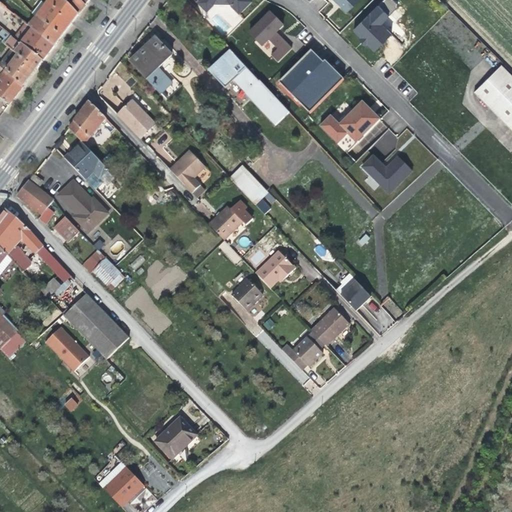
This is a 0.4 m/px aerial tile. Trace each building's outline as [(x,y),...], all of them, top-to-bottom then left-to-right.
[(49,0),(36,18),(39,20),(52,4),(55,0),(49,0)] [(89,0),(63,0),(78,15),(87,3),(89,0)] [(200,0),(198,3),(207,12),(214,5),(231,5),(240,14),(252,2),(250,0),(200,0)] [(335,0),(339,4),(347,12),(358,0),(335,0)] [(382,0),(354,29),(361,36),(367,42),(375,50),(391,33),(381,24),(397,7),(396,3),(393,0),(382,0)] [(66,31),(71,24),(52,4),(39,20),(60,37),(66,31)] [(270,13),(249,33),(262,46),(268,40),(276,32),(273,30),(277,26),(279,29),(283,25),(270,13)] [(29,26),(33,29),(39,20),(36,18),(29,26)] [(60,37),(39,20),(33,29),(54,46),(57,42),(60,37)] [(26,24),(15,38),(21,43),(43,60),(48,53),(54,46),(33,29),(29,26),(26,24)] [(0,33),(8,40),(12,35),(4,29),(0,33)] [(292,48),(276,32),(268,40),(277,49),(271,55),(278,62),(292,48)] [(5,43),(15,50),(21,43),(15,38),(12,35),(8,40),(5,43)] [(148,79),(160,68),(173,55),(156,37),(145,47),(130,61),(148,79)] [(43,60),(21,43),(15,50),(19,54),(37,68),(40,64),(43,60)] [(225,88),(234,79),(248,67),(231,49),(219,61),(209,70),(225,88)] [(323,63),(311,51),(298,64),(300,66),(290,76),(288,74),(279,83),(310,113),(344,79),(325,61),(323,63)] [(6,70),(24,84),(30,76),(37,68),(19,54),(6,70)] [(17,93),(24,84),(6,70),(0,63),(0,79),(4,82),(0,86),(0,88),(3,91),(0,94),(0,96),(9,104),(17,93)] [(511,74),(501,63),(473,91),(511,129),(511,74)] [(292,69),(288,74),(290,76),(300,66),(298,64),(292,69)] [(248,67),(234,79),(275,125),(289,113),(248,67)] [(160,68),(148,79),(167,99),(179,88),(160,68)] [(156,124),(132,99),(124,107),(118,113),(142,138),(156,124)] [(82,110),(74,121),(91,138),(106,118),(90,101),(82,110)] [(338,144),(347,153),(380,119),(373,113),(372,115),(367,110),(369,108),(362,102),(339,125),(331,116),(320,126),(338,144)] [(75,152),(67,160),(95,190),(104,182),(100,178),(109,169),(83,141),(73,150),(75,152)] [(75,152),(73,150),(70,153),(65,158),(67,160),(75,152)] [(191,151),(178,162),(180,165),(193,153),(191,151)] [(180,179),(193,193),(201,185),(195,178),(206,167),(193,153),(180,165),(178,162),(171,169),(180,179)] [(373,156),(362,167),(389,194),(412,171),(405,164),(398,157),(386,169),(373,156)] [(257,204),(268,194),(242,167),(231,177),(257,204)] [(44,182),(33,174),(28,180),(39,189),(44,182)] [(16,196),(42,215),(48,207),(54,200),(39,189),(28,180),(21,190),(16,196)] [(77,214),(92,199),(73,181),(65,189),(58,195),(77,214)] [(92,199),(77,214),(74,217),(89,232),(108,213),(94,198),(92,199)] [(55,213),(48,207),(42,215),(39,219),(46,224),(55,213)] [(210,225),(225,240),(243,222),(228,207),(210,225)] [(19,237),(21,240),(29,230),(5,210),(0,216),(0,247),(5,252),(8,255),(17,245),(15,243),(19,237)] [(78,228),(66,216),(54,227),(61,234),(66,240),(78,228)] [(39,257),(47,249),(29,230),(21,240),(39,257)] [(226,240),(219,246),(234,265),(241,260),(226,240)] [(32,261),(17,245),(8,255),(30,278),(33,275),(27,268),(31,265),(32,261)] [(71,275),(47,249),(39,257),(64,282),(71,275)] [(113,290),(126,277),(98,249),(82,264),(90,272),(92,270),(102,280),(113,290)] [(281,251),(257,273),(271,288),(280,279),(285,275),(287,277),(297,268),(281,251)] [(0,287),(0,265),(8,255),(5,252),(0,258),(0,294),(3,291),(0,287)] [(264,294),(249,279),(233,294),(248,310),(256,302),(264,294)] [(371,297),(356,281),(342,295),(357,311),(365,303),(371,297)] [(107,359),(129,337),(107,314),(86,293),(64,315),(107,359)] [(312,329),(313,331),(323,341),(325,343),(326,345),(340,332),(349,323),(335,307),(312,329)] [(17,331),(0,314),(0,347),(1,347),(17,331)] [(268,330),(275,325),(270,318),(263,323),(268,330)] [(88,356),(61,327),(45,341),(67,365),(73,371),(88,356)] [(17,331),(1,347),(7,353),(23,338),(17,331)] [(318,346),(323,341),(313,331),(293,349),(287,343),(282,349),(302,369),(308,364),(309,365),(316,358),(323,352),(320,348),(318,346)] [(66,405),(72,411),(78,405),(72,399),(66,405)] [(192,428),(181,417),(155,441),(172,459),(198,434),(192,428)] [(135,496),(145,486),(122,463),(100,485),(123,508),(135,496)]
